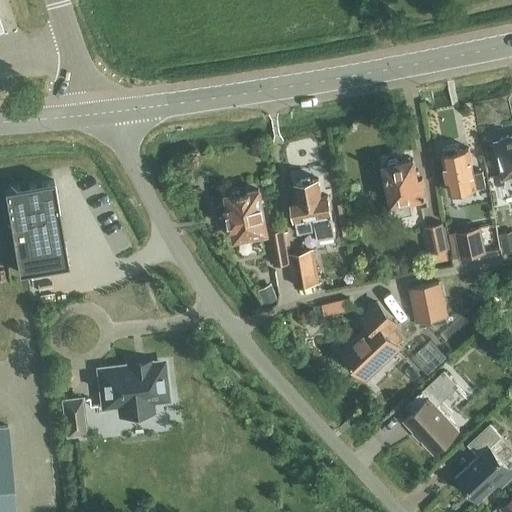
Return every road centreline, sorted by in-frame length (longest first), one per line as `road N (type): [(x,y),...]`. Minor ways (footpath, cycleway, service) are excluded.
road 1 (residential): [(397,511),(202,293),(148,208),(113,112)]
road 2 (tertiary): [(113,112),(511,44)]
